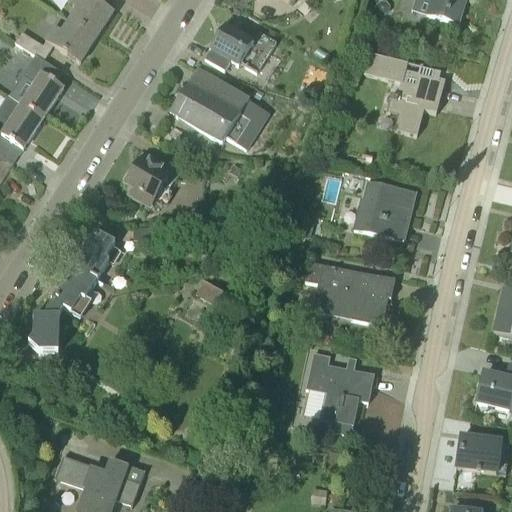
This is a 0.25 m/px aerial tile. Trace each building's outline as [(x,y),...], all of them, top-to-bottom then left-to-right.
[(73,0),(69,7),(76,12),(68,24),(96,42),(112,17),(86,0),(73,0)] [(467,0),(432,0),(426,19),(458,29),(467,0)] [(389,9),(386,4),(380,4),(376,7),(375,13),(379,17),(384,18),(389,14),(389,9)] [(79,67),(96,42),(68,24),(61,35),(53,30),(41,47),(22,35),(15,46),(35,59),(44,64),(54,50),(79,67)] [(254,48),(241,39),(224,29),(209,52),(211,53),(204,63),(224,76),(230,66),(239,72),(241,68),(256,77),(275,47),(260,37),(254,48)] [(407,67),(388,62),(369,56),(363,77),(393,85),(385,117),(400,121),(396,135),(417,141),(423,115),(436,118),(445,85),(405,74),(407,67)] [(22,79),(35,88),(21,108),(43,123),(63,91),(55,86),(62,76),(44,64),(35,59),(22,79)] [(270,119),(248,105),(196,72),(169,115),(176,119),(175,120),(178,122),(178,120),(222,148),(226,141),(247,155),(270,119)] [(252,97),(259,102),(263,96),(256,91),(252,97)] [(43,123),(21,108),(19,107),(7,100),(0,110),(0,138),(12,146),(10,149),(0,143),(0,165),(10,172),(43,123)] [(172,179),(158,170),(141,160),(124,187),(144,200),(140,206),(151,212),(155,205),(165,212),(178,192),(168,186),(172,179)] [(0,187),(10,172),(0,165),(0,187)] [(242,173),(233,167),(228,174),(237,180),(242,173)] [(415,197),(367,185),(363,202),(360,201),(352,233),(393,243),(397,227),(407,229),(415,197)] [(172,228),(173,241),(197,239),(196,226),(172,228)] [(212,228),(204,229),(205,245),(213,244),(212,228)] [(72,270),(97,284),(109,266),(113,268),(121,255),(113,250),(114,247),(98,237),(96,241),(92,238),(72,270)] [(394,284),(309,265),(305,285),(318,288),(312,315),(382,331),(385,315),(380,314),(383,303),(390,304),(394,284)] [(85,302),(97,284),(72,270),(46,314),(46,319),(33,319),(32,340),(28,346),(38,357),(58,358),(59,320),(64,312),(80,323),(91,306),(85,302)] [(224,297),(203,284),(196,295),(217,308),(224,297)] [(511,294),(503,293),(493,339),(510,343),(511,333),(511,294)] [(374,379),(354,375),(328,370),(330,360),(313,356),(305,394),(324,398),(318,423),(331,426),(329,436),(350,441),(358,405),(368,407),(374,379)] [(511,370),(510,370),(507,383),(483,377),(476,407),(510,415),(511,407),(511,370)] [(502,446),(480,443),(460,440),(456,472),(497,478),(498,476),(508,477),(510,461),(500,460),(502,446)] [(104,478),(92,473),(93,471),(62,460),(54,483),(56,484),(56,482),(86,493),(78,511),(112,511),(115,503),(131,509),(130,511),(132,511),(140,488),(144,476),(109,463),(104,478)] [(329,493),(312,491),(310,506),(327,508),(329,493)]
